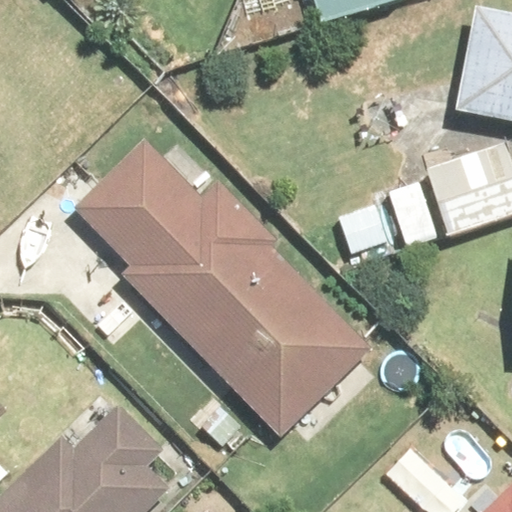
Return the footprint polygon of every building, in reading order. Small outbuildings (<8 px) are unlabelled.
[(324,0),(333,25),(406,0),(324,0)] [(511,18),(487,15),(472,124),(511,130),(511,18)] [(431,181),(395,193),(415,253),(511,219),(511,139),(427,168),(431,181)] [(162,148),(90,217),(144,273),(135,281),(288,440),(380,352),(283,251),(288,247),(232,189),(217,205),(162,148)] [(0,500),(0,511),(151,511),(174,491),(158,475),(177,457),(137,415),(89,461),(72,443),(6,506),(0,500)] [(511,511),(511,492),(493,511),(511,511)]
